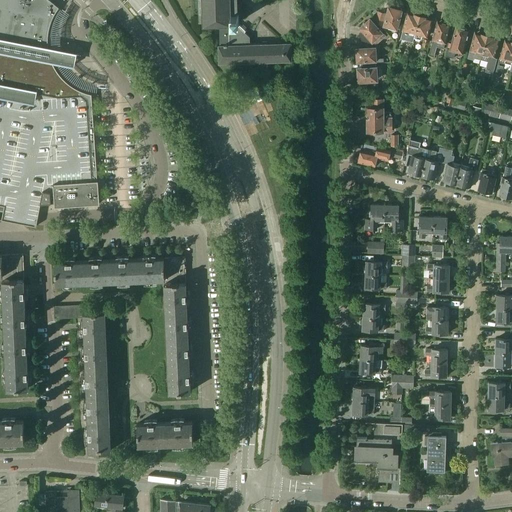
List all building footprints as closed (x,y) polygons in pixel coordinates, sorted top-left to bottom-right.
[(0,0),(0,218),(11,221),(36,226),(36,225),(39,213),(39,209),(41,203),(54,202),(55,206),(59,206),(63,206),(66,205),(96,203),(98,203),(100,203),(99,201),(99,192),(99,191),(98,182),(98,180),(97,180),(96,180),(94,180),(93,160),(92,146),(91,134),(90,112),(89,106),(89,93),(87,93),(86,92),(84,92),(83,91),(81,91),(80,90),(79,90),(77,89),(76,88),(75,87),(73,87),(72,86),(71,85),(70,84),(68,83),(67,82),(66,81),(65,80),(64,79),(63,78),(62,77),(61,76),(60,75),(59,73),(58,72),(57,71),(56,69),(55,68),(54,66),(52,61),(53,60),(54,60),(55,60),(56,60),(57,60),(58,59),(59,59),(59,58),(59,57),(60,57),(60,56),(60,55),(60,54),(59,53),(59,52),(58,52),(58,51),(57,51),(56,51),(55,50),(54,51),(55,49),(48,48),(48,42),(48,41),(48,39),(48,38),(48,36),(48,35),(48,33),(48,32),(49,30),(49,29),(49,28),(50,26),(50,25),(51,23),(51,22),(52,20),(52,19),(53,18),(53,16),(54,15),(55,14),(55,12),(56,11),(57,10),(58,8),(59,7),(50,0),(49,0),(0,0)] [(198,0),(199,24),(203,24),(203,26),(219,26),(236,25),(236,24),(236,23),(238,23),(238,14),(236,14),(235,0),(198,0)] [(378,11),(376,19),(384,29),(385,25),(397,28),(401,10),(399,10),(399,8),(396,8),(394,8),(389,7),(387,15),(385,15),(385,13),(378,11)] [(415,33),(420,15),(408,12),(403,30),(415,33)] [(420,15),(415,33),(414,38),(420,39),(423,35),(427,36),(431,18),(420,15)] [(362,26),(360,27),(372,40),(381,33),(370,19),(366,22),(364,22),(362,24),(362,26)] [(432,40),(429,54),(434,55),(437,46),(444,47),(450,24),(437,21),(432,40)] [(245,32),(246,31),(243,28),(240,25),(239,26),(236,24),(236,25),(219,26),(220,46),(218,46),(219,63),(292,61),(291,44),(254,45),(250,45),(250,37),(245,32)] [(456,26),(452,44),(450,49),(447,48),(445,55),(454,58),(456,51),(462,53),(468,29),(456,26)] [(481,60),(487,35),(475,32),(471,49),(470,49),(468,58),(474,59),(474,58),(481,60)] [(499,38),(487,35),(481,60),(488,62),(485,72),(493,74),(497,58),(494,58),(499,38)] [(511,64),(511,63),(511,42),(505,41),(501,58),(505,59),(504,63),(511,64)] [(375,48),(356,49),(357,55),(356,56),(356,59),(357,59),(357,61),(375,60),(375,48)] [(376,62),(362,63),(362,68),(358,68),(358,70),(357,71),(357,73),(358,74),(358,80),(377,80),(377,76),(378,76),(378,67),(382,67),(381,63),(376,64),(376,62)] [(430,100),(432,93),(422,91),(421,97),(430,100)] [(383,98),(372,98),(372,106),(367,106),(367,111),(383,111),(383,98)] [(453,107),(465,108),(465,101),(453,99),(453,107)] [(499,117),(499,119),(510,122),(511,120),(511,115),(511,109),(502,107),(501,110),(499,117)] [(391,111),(383,111),(367,111),(367,121),(392,121),(392,116),(391,116),(391,111)] [(392,130),(392,121),(367,121),(367,130),(392,130)] [(508,126),(494,123),(492,135),(505,138),(508,126)] [(410,137),(407,154),(412,155),(410,165),(409,165),(407,170),(413,172),(412,174),(420,176),(425,156),(427,147),(420,145),(420,142),(410,140),(411,137),(410,137)] [(425,156),(420,176),(428,178),(428,176),(434,177),(436,173),(434,172),(437,159),(443,161),(446,147),(440,145),(438,150),(427,147),(425,156)] [(361,148),(358,161),(375,165),(377,157),(382,159),(388,160),(389,156),(391,149),(377,146),(376,150),(372,149),(372,150),(361,148)] [(443,175),(442,179),(448,181),(447,183),(455,185),(460,165),(451,163),(453,155),(451,154),(452,149),(446,147),(443,161),(448,162),(445,175),(443,175)] [(391,149),(389,156),(402,158),(403,152),(391,149)] [(460,165),(455,185),(463,187),(463,185),(469,186),(470,182),(469,181),(471,171),(474,172),(477,161),(470,159),(468,167),(460,165)] [(504,184),(501,194),(506,196),(506,197),(511,198),(511,197),(511,178),(510,178),(511,169),(511,166),(506,165),(503,177),(504,177),(503,183),(504,184)] [(488,169),(482,168),(479,178),(481,178),(478,189),(483,190),(483,192),(488,193),(489,191),(490,192),(495,174),(487,172),(488,169)] [(384,219),(385,203),(371,203),(370,218),(365,217),(365,227),(376,228),(376,218),(384,219)] [(398,218),(398,203),(385,203),(384,219),(392,219),(392,228),(403,229),(403,219),(398,218)] [(433,231),(433,215),(420,214),(419,236),(425,236),(425,231),(433,231)] [(446,215),(433,215),(433,231),(440,231),(440,237),(445,237),(446,215)] [(511,250),(511,235),(500,235),(500,242),(495,242),(495,269),(505,269),(505,251),(511,250)] [(383,242),(368,241),(368,253),(383,253),(383,242)] [(443,257),(443,245),(432,245),(432,256),(443,257)] [(23,275),(22,254),(2,255),(2,254),(1,254),(2,276),(23,275)] [(151,280),(150,256),(147,256),(147,258),(136,258),(137,281),(151,280)] [(164,280),(163,257),(153,258),(153,256),(150,256),(151,280),(164,280)] [(124,281),(123,257),(120,257),(120,259),(109,260),(110,282),(124,281)] [(137,281),(136,258),(126,259),(126,257),(123,257),(124,281),(137,281)] [(185,279),(184,257),(164,258),(164,257),(163,257),(164,280),(185,279)] [(97,282),(96,258),(93,258),(93,260),(82,261),(83,283),(97,282)] [(110,282),(109,260),(99,260),(99,258),(96,258),(97,282),(110,282)] [(70,283),(69,259),(66,259),(66,261),(55,262),(56,284),(70,283)] [(83,283),(82,261),(72,261),(72,259),(69,259),(70,283),(83,283)] [(387,260),(365,259),(365,273),(380,273),(381,266),(387,266),(387,260)] [(428,268),(427,276),(433,276),(448,276),(449,263),(428,262),(428,268)] [(380,281),(380,273),(365,273),(364,286),(386,287),(386,282),(380,281)] [(24,290),(24,279),(23,279),(23,275),(2,276),(3,294),(26,293),(26,290),(24,290)] [(427,283),(427,289),(448,290),(448,276),(433,276),(433,284),(427,283)] [(186,293),(186,282),(185,282),(185,279),(164,280),(165,297),(189,296),(188,293),(186,293)] [(25,307),(25,296),(27,296),(26,293),(3,294),(3,307),(25,307)] [(511,294),(496,294),(496,307),(511,307),(511,300),(511,299),(511,294)] [(406,308),(406,301),(406,296),(396,295),(395,308),(406,308)] [(187,310),(187,299),(189,299),(189,296),(165,297),(165,311),(187,310)] [(385,303),(364,302),(363,315),(379,316),(379,308),(384,309),(385,303)] [(426,310),(426,318),(432,318),(447,319),(448,305),(426,305),(426,310)] [(26,317),(25,307),(3,307),(4,321),(28,320),(28,317),(26,317)] [(511,315),(511,307),(496,307),(496,320),(511,321),(511,325),(511,324),(511,315)] [(188,320),(187,310),(165,311),(166,324),(190,323),(190,320),(188,320)] [(106,325),(105,311),(83,312),(83,317),(84,324),(82,324),(82,326),(106,325)] [(378,324),(379,316),(363,315),(362,329),(383,330),(384,324),(378,324)] [(426,326),(426,331),(447,332),(447,319),(432,318),(431,326),(426,326)] [(26,334),(26,323),(28,323),(28,320),(4,321),(5,334),(26,334)] [(188,337),(188,326),(190,326),(190,323),(166,324),(167,338),(188,337)] [(106,339),(106,325),(82,326),(82,329),(84,329),(84,340),(106,339)] [(27,344),(26,334),(5,334),(5,348),(29,347),(29,344),(27,344)] [(495,337),(495,351),(510,351),(510,344),(511,343),(511,334),(509,335),(509,338),(495,337)] [(189,347),(188,337),(167,338),(167,351),(191,350),(191,347),(189,347)] [(107,352),(106,339),(84,340),(85,350),(83,351),(83,353),(107,352)] [(382,345),(361,344),(360,358),(376,358),(376,351),(382,351),(382,345)] [(27,360),(27,350),(29,350),(29,347),(5,348),(6,361),(27,360)] [(446,361),(447,348),(425,347),(425,352),(431,352),(430,360),(446,361)] [(189,364),(189,353),(191,353),(191,350),(167,351),(168,365),(189,364)] [(495,351),(494,364),(511,364),(511,358),(510,359),(510,351),(495,351)] [(107,366),(107,352),(83,353),(83,356),(85,356),(86,367),(107,366)] [(376,366),(376,358),(360,358),(359,371),(381,372),(381,366),(376,366)] [(28,371),(27,360),(6,361),(6,375),(30,374),(30,371),(28,371)] [(446,374),(446,361),(430,360),(430,368),(425,368),(424,374),(446,374)] [(190,374),(189,364),(168,365),(168,378),(192,377),(192,374),(190,374)] [(108,379),(107,366),(86,367),(86,377),(84,378),(84,380),(108,379)] [(29,388),(28,377),(30,377),(30,374),(6,375),(7,389),(29,388)] [(191,391),(190,382),(190,380),(192,380),(192,377),(168,378),(169,392),(191,391)] [(108,393),(108,379),(84,380),(84,383),(86,383),(87,394),(108,393)] [(402,386),(403,380),(392,379),(392,386),(393,386),(392,392),(401,393),(402,386)] [(509,381),(488,380),(488,394),(503,394),(504,387),(509,387),(509,381)] [(353,399),(368,400),(374,400),(375,387),(354,385),(353,399)] [(451,389),(429,389),(429,394),(435,395),(434,403),(450,403),(451,389)] [(109,406),(108,393),(87,394),(87,404),(85,405),(85,407),(109,406)] [(503,402),(503,394),(488,394),(488,407),(508,408),(509,403),(503,402)] [(367,408),(368,400),(353,399),(352,412),(373,413),(373,408),(367,408)] [(450,417),(450,403),(434,403),(434,411),(428,410),(428,416),(450,417)] [(110,420),(109,406),(85,407),(85,410),(87,410),(88,421),(110,420)] [(0,442),(10,442),(9,419),(7,419),(7,421),(0,421),(0,442)] [(24,442),(23,420),(12,421),(12,419),(9,419),(10,442),(24,442)] [(110,433),(110,420),(88,421),(88,431),(86,432),(86,434),(110,433)] [(179,443),(178,420),(175,420),(175,422),(165,422),(166,444),(179,443)] [(193,443),(192,421),(181,422),(181,420),(178,420),(179,443),(193,443)] [(152,445),(151,421),(148,421),(148,423),(137,423),(138,445),(152,445)] [(166,444),(165,422),(154,423),(154,421),(151,421),(152,445),(166,444)] [(388,472),(400,473),(399,484),(400,484),(401,473),(403,423),(366,422),(366,423),(375,423),(374,438),(357,437),(357,445),(356,445),(355,458),(356,459),(356,458),(379,459),(379,467),(378,479),(387,480),(388,472)] [(511,427),(499,427),(500,435),(502,434),(502,441),(491,442),(491,456),(493,456),(493,463),(507,462),(507,455),(511,455),(511,448),(511,447),(511,427)] [(111,450),(110,433),(86,434),(87,437),(89,437),(89,451),(111,450)] [(428,445),(427,469),(444,470),(446,435),(428,435),(428,436),(425,436),(425,445),(428,445)] [(54,491),(46,491),(46,511),(79,511),(78,490),(68,490),(68,497),(55,497),(54,491)] [(123,495),(96,492),(94,505),(114,507),(114,511),(121,511),(121,507),(122,508),(123,495)] [(176,500),(160,498),(160,511),(208,511),(210,504),(181,501),(181,508),(180,508),(178,501),(176,500)]
